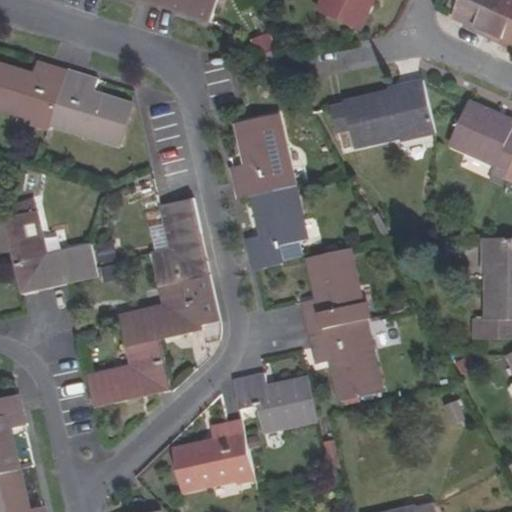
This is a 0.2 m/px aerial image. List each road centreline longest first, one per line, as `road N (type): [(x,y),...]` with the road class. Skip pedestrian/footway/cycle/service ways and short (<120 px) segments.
road 1 (residential): [(78,502),(244,353),(180,61),(0,2)]
road 2 (residential): [(78,502),(43,378),(0,350)]
